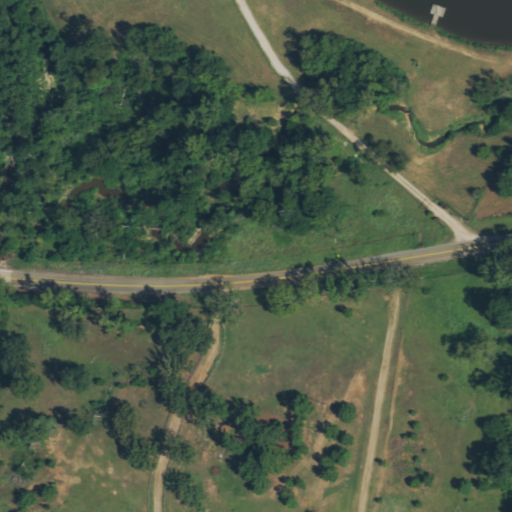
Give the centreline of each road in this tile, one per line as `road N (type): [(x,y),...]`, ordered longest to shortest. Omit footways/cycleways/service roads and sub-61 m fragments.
road 1 (tertiary): [(511,240),(206,271),(0,277)]
road 2 (residential): [(425,248),(381,347),(361,511)]
